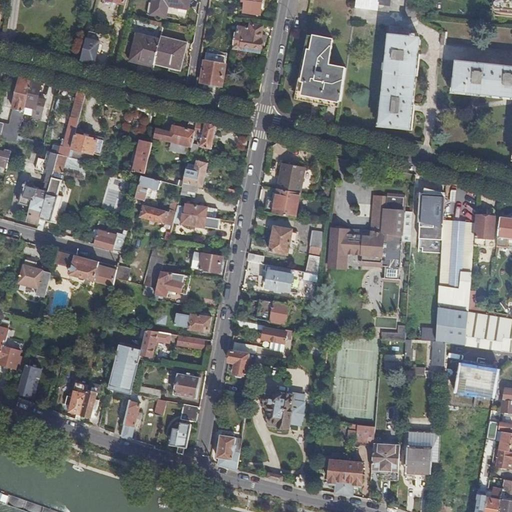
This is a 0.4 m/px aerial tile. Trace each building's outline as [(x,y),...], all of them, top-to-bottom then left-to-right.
[(154,0),(152,15),(188,21),(191,0),(154,0)] [(263,0),(244,0),(247,1),(246,13),(262,15),(263,0)] [(357,0),(356,7),(390,12),(391,0),(357,0)] [(407,0),(406,17),(419,19),(421,0),(407,0)] [(511,0),(498,0),(497,8),(511,9),(511,0)] [(236,33),(234,49),(241,50),(244,46),(262,49),(263,41),(262,40),(264,27),(251,24),(251,29),(240,27),(239,33),(236,33)] [(391,34),(390,34),(381,124),(410,127),(420,37),(418,37),(418,33),(412,32),(411,36),(404,35),(404,27),(391,26),(391,34)] [(90,31),(82,61),(96,65),(99,51),(91,50),(93,44),(99,45),(102,34),(90,31)] [(131,57),(156,64),(162,39),(137,33),(131,57)] [(162,39),(156,64),(181,70),(188,43),(163,37),(162,39)] [(339,107),(340,102),(323,99),(318,98),(306,97),(308,84),(306,83),(310,53),(313,53),(315,38),(309,38),(299,101),(339,107)] [(340,102),(342,102),(347,68),(330,66),(334,41),(315,38),(313,53),(310,53),(306,83),(308,84),(306,97),(318,98),(319,89),(324,90),(323,99),(340,102)] [(228,56),(207,53),(202,82),(223,86),(228,56)] [(511,97),(511,67),(457,61),(453,91),(511,97)] [(17,142),(21,125),(26,106),(33,80),(21,77),(14,108),(16,108),(11,125),(0,122),(0,138),(1,138),(15,142),(17,142)] [(38,109),(44,83),(33,80),(26,106),(38,109)] [(81,118),(87,93),(79,91),(73,113),(70,112),(69,115),(81,118)] [(56,111),(62,113),(65,101),(59,100),(56,111)] [(77,132),(81,118),(69,115),(69,117),(72,118),(66,142),(64,147),(62,146),(60,154),(71,157),(73,149),(77,134),(77,132)] [(195,136),(199,121),(190,118),(188,128),(174,125),(172,132),(160,129),(158,139),(192,147),(193,144),(195,136)] [(212,149),(218,125),(199,121),(195,136),(203,137),(201,146),(211,149),(212,149)] [(49,146),(49,144),(26,138),(29,127),(21,125),(17,142),(48,151),(49,146)] [(73,149),(96,154),(102,156),(106,138),(99,137),(98,139),(77,134),(73,149)] [(197,153),(210,156),(211,149),(201,146),(203,137),(195,136),(193,144),(198,145),(197,153)] [(150,158),(153,142),(142,139),(138,155),(150,158)] [(91,163),(93,163),(96,154),(73,149),(71,157),(91,163)] [(0,153),(0,165),(8,168),(13,151),(7,150),(6,152),(1,151),(0,153)] [(30,222),(41,225),(60,154),(48,151),(46,159),(39,157),(37,168),(48,172),(45,181),(47,182),(45,191),(36,188),(37,185),(27,182),(23,197),(33,200),(31,206),(33,207),(31,216),(32,216),(30,222)] [(86,180),(91,163),(71,157),(60,154),(41,225),(39,230),(44,231),(47,221),(58,223),(65,197),(59,196),(65,174),(86,180)] [(150,158),(138,155),(134,171),(146,174),(150,158)] [(199,186),(203,187),(209,163),(197,161),(196,165),(188,164),(184,183),(199,186)] [(281,181),(279,189),(301,193),(305,168),(286,164),(282,181),(281,181)] [(160,190),(162,181),(145,177),(143,176),(137,200),(146,202),(150,188),(160,190)] [(196,198),(199,186),(184,183),(183,187),(181,195),(196,198)] [(279,189),(274,214),(296,218),(301,193),(279,189)] [(387,209),(388,196),(374,195),(373,209),(387,209)] [(394,205),(394,197),(388,196),(387,209),(373,209),(372,232),(333,229),(329,263),(347,264),(348,254),(363,256),(363,261),(382,262),(388,262),(387,274),(388,274),(394,205)] [(21,204),(31,206),(33,200),(23,197),(21,204)] [(405,197),(394,197),(394,205),(404,202),(405,197)] [(174,226),(174,223),(177,213),(179,206),(180,202),(174,200),(170,213),(145,207),(142,218),(174,226)] [(404,202),(394,205),(388,274),(400,275),(401,262),(402,262),(404,234),(413,234),(414,211),(404,211),(404,202)] [(422,203),(420,203),(419,229),(424,229),(424,239),(439,240),(440,206),(422,205),(422,203)] [(177,213),(217,218),(218,209),(187,204),(186,207),(179,206),(177,213)] [(216,228),(217,218),(177,213),(174,223),(206,228),(206,226),(216,228)] [(487,220),(488,217),(486,215),(481,214),(478,216),(476,245),(487,246),(488,238),(493,238),(495,221),(487,220)] [(511,218),(501,217),(498,245),(508,247),(510,238),(511,238),(511,218)] [(476,223),(444,221),(443,251),(440,290),(438,328),(437,340),(447,342),(465,345),(511,351),(511,318),(507,318),(489,314),(468,311),(470,291),(476,223)] [(275,227),(273,239),(291,242),(294,230),(275,227)] [(123,253),(128,231),(125,230),(124,235),(111,232),(110,234),(96,230),(94,238),(97,239),(96,246),(123,253)] [(312,246),(323,247),(325,232),(314,232),(311,246),(312,246)] [(291,242),(273,239),(271,251),(289,255),(291,242)] [(307,272),(320,274),(323,247),(312,246),(310,254),(311,254),(307,272)] [(163,272),(165,264),(168,252),(155,249),(146,286),(159,289),(163,272)] [(165,264),(171,265),(174,250),(169,249),(168,252),(165,264)] [(53,270),(114,286),(116,278),(119,267),(58,251),(53,270)] [(224,257),(196,252),(193,268),(221,273),(224,257)] [(250,253),(249,261),(264,264),(266,256),(250,253)] [(46,297),(52,272),(45,270),(44,267),(37,265),(38,262),(27,259),(20,283),(39,288),(38,295),(46,297)] [(174,273),(176,274),(177,265),(171,265),(165,264),(163,272),(174,273)] [(119,267),(116,278),(130,282),(134,269),(119,266),(119,267)] [(299,278),(300,270),(272,266),(268,287),(290,291),(293,277),(297,277),(299,278)] [(168,297),(174,273),(163,272),(159,289),(157,298),(160,298),(160,296),(168,297)] [(477,291),(470,291),(468,311),(489,314),(490,309),(476,307),(477,291)] [(173,304),(186,305),(187,297),(174,296),(173,304)] [(291,304),(275,302),(272,321),(287,324),(291,304)] [(192,317),(190,325),(189,330),(210,333),(213,317),(204,315),(204,313),(202,312),(201,315),(192,314),(192,317)] [(180,324),(190,325),(192,317),(181,316),(180,324)] [(256,354),(257,354),(289,360),(294,330),(238,320),(237,324),(266,329),(264,339),(273,341),(287,343),(286,351),(272,348),(257,346),(256,354)] [(9,326),(2,324),(0,330),(0,364),(17,369),(19,364),(22,364),(24,358),(21,357),(22,351),(5,346),(10,330),(8,329),(9,326)] [(399,335),(383,334),(383,340),(406,342),(407,339),(407,328),(400,328),(399,335)] [(437,340),(438,328),(423,328),(423,340),(435,341),(437,340)] [(141,360),(153,362),(157,341),(170,343),(172,334),(149,330),(144,350),(141,360)] [(208,342),(186,337),(179,335),(179,344),(206,350),(208,342)] [(447,342),(437,340),(435,341),(433,365),(445,365),(447,342)] [(234,341),(232,350),(256,354),(257,346),(258,345),(234,341)] [(273,341),(272,348),(286,351),(287,343),(273,341)] [(134,391),(141,360),(144,350),(121,344),(118,357),(110,386),(134,391)] [(232,350),(228,372),(232,373),(234,363),(237,363),(235,374),(238,374),(238,376),(239,377),(243,377),(244,377),(245,375),(247,376),(250,358),(257,359),(257,354),(256,354),(232,350)] [(272,358),(258,355),(256,369),(269,372),(272,358)] [(19,398),(23,400),(24,395),(33,398),(41,368),(28,365),(19,398)] [(501,394),(502,367),(461,365),(460,392),(501,394)] [(410,367),(411,375),(422,374),(421,366),(410,367)] [(175,394),(197,398),(201,378),(190,376),(191,374),(188,373),(188,376),(180,374),(175,394)] [(89,390),(99,393),(101,393),(103,385),(91,382),(90,386),(89,390)] [(70,412),(83,415),(89,390),(90,386),(78,383),(74,398),(69,397),(67,404),(72,406),(70,412)] [(233,385),(231,393),(251,396),(252,388),(233,385)] [(159,399),(160,399),(162,391),(136,386),(134,394),(142,396),(159,399)] [(89,390),(83,415),(93,418),(95,409),(99,410),(102,400),(98,399),(99,393),(89,390)] [(270,419),(271,422),(278,423),(278,424),(280,425),(280,426),(281,428),(287,428),(288,427),(288,426),(290,426),(291,423),(302,425),(306,403),(305,402),(306,397),(298,396),(296,401),(294,401),(295,396),(277,393),(276,396),(268,395),(266,406),(268,406),(267,411),(271,411),(270,419)] [(142,396),(134,394),(133,394),(131,401),(141,403),(142,396)] [(164,416),(168,401),(160,399),(159,399),(156,414),(164,416)] [(126,424),(135,426),(136,427),(139,417),(141,410),(142,404),(141,403),(131,401),(126,424)] [(182,419),(198,422),(201,407),(185,404),(182,419)] [(500,422),(490,420),(487,438),(497,440),(498,430),(500,422)] [(511,423),(501,422),(500,428),(511,430),(511,423)] [(178,453),(184,455),(186,448),(188,448),(192,425),(181,423),(180,429),(174,428),(171,443),(177,444),(177,446),(179,447),(178,453)] [(358,424),(350,423),(349,438),(351,438),(357,439),(358,424)] [(123,437),(132,439),(135,426),(126,424),(123,437)] [(366,425),(358,424),(357,439),(356,441),(366,442),(367,426),(366,426),(366,425)] [(376,426),(367,426),(366,442),(375,443),(376,426)] [(432,460),(439,461),(441,429),(437,429),(437,432),(409,431),(407,456),(407,465),(406,479),(431,480),(432,460)] [(511,432),(503,431),(500,449),(511,450),(511,432)] [(221,458),(220,465),(238,470),(241,452),(238,452),(239,446),(236,445),(237,437),(222,435),(218,457),(221,458)] [(378,476),(399,477),(401,446),(375,444),(373,470),(378,470),(378,476)] [(511,450),(500,449),(495,448),(493,464),(511,467),(511,450)] [(330,481),(337,482),(346,483),(349,461),(332,460),(330,481)] [(364,462),(349,461),(346,483),(354,483),(362,484),(364,462)] [(299,478),(297,485),(305,487),(307,480),(306,478),(302,477),(299,478)] [(511,511),(511,479),(505,479),(503,488),(498,511),(511,511)] [(337,482),(336,493),(345,494),(346,483),(337,482)] [(346,483),(345,494),(353,495),(354,483),(346,483)] [(488,491),(488,494),(484,511),(498,511),(503,488),(494,487),(493,492),(488,491)] [(478,492),(474,511),(484,511),(488,494),(478,492)]
